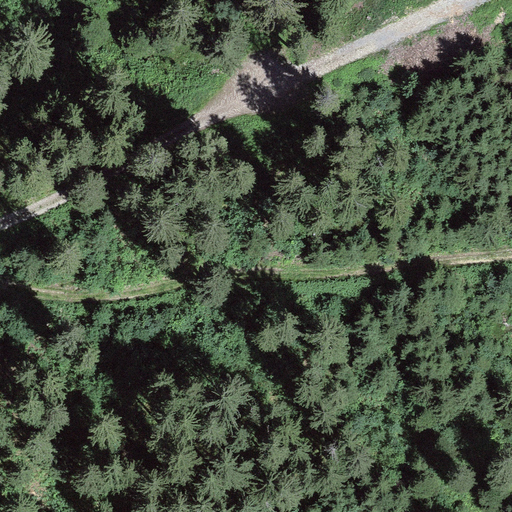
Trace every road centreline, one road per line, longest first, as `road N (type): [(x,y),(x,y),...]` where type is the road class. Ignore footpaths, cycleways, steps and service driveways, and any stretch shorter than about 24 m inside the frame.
road 1 (track): [(0,279),(83,295),(254,269),(348,271),(511,252)]
road 2 (track): [(0,222),(463,0)]
